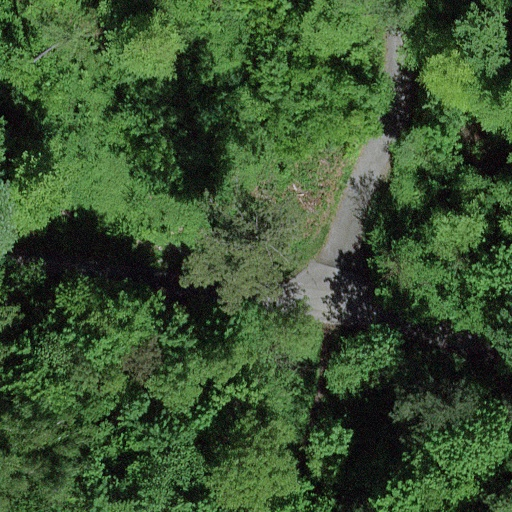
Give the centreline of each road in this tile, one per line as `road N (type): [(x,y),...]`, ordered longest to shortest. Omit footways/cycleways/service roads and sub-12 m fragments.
road 1 (track): [(511,353),(341,311),(0,267)]
road 2 (track): [(341,311),(355,217),(397,97),(406,0)]
